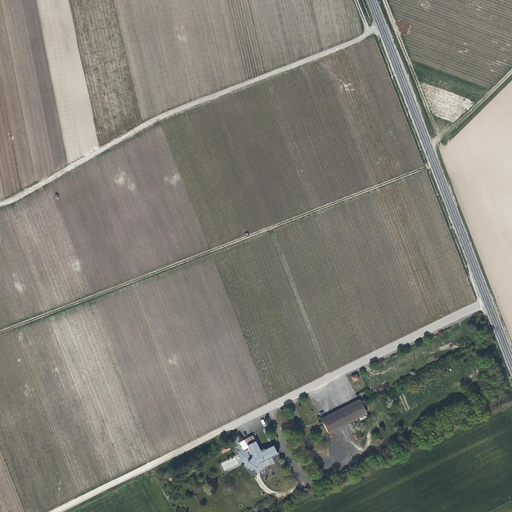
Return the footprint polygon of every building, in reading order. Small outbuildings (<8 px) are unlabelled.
[(353,382),(359,379),(357,373),(351,376),(353,382)] [(359,401),(322,420),(328,432),(365,414),(359,401)] [(243,441),(246,447),(254,443),(251,437),(243,441)] [(254,443),(246,447),(247,450),(251,457),(247,463),(255,468),(258,464),(278,454),(274,446),(260,453),(254,443)] [(223,453),(229,450),(227,445),(220,448),(223,453)] [(220,463),(223,471),(238,465),(235,457),(220,463)]
